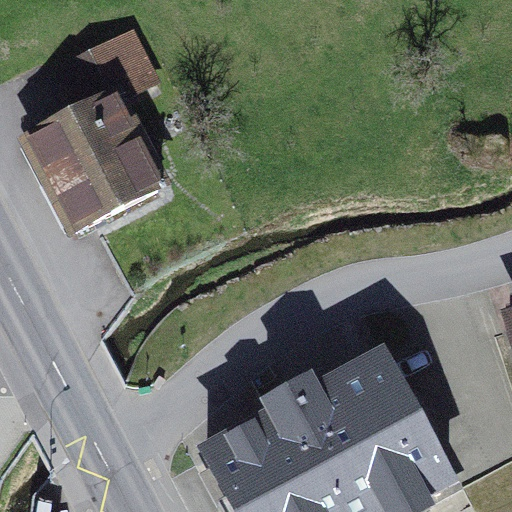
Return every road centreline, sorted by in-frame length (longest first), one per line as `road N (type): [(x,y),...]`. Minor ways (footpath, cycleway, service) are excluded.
road 1 (residential): [(106,460),(303,308),(511,253)]
road 2 (secondary): [(106,460),(0,259)]
